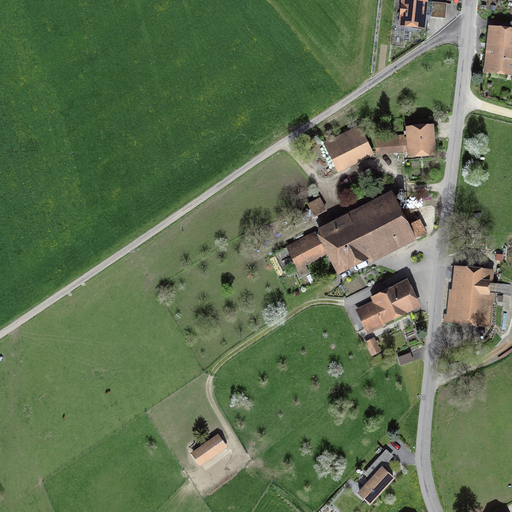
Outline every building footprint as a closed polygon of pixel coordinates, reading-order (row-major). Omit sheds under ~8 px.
[(401,0),(398,27),(425,29),(427,13),(428,0),(401,0)] [(447,4),(432,2),(430,17),(446,19),(447,4)] [(511,28),(488,27),(483,74),(511,76),(511,28)] [(338,174),(375,156),(360,125),(323,143),(338,174)] [(408,159),(436,158),(434,126),(410,127),(410,128),(405,128),(406,135),(375,137),(376,155),(407,153),(408,159)] [(369,260),(371,264),(428,235),(420,220),(409,225),(392,193),(285,246),(301,278),(310,273),(306,266),(326,255),(337,277),(369,260)] [(314,219),(327,212),(320,198),(307,204),(314,219)] [(488,270),(454,266),(452,290),(449,290),(447,315),(444,315),(443,324),(491,329),(495,294),(492,294),(495,270),(488,270)] [(386,325),(421,308),(408,280),(370,297),(372,302),(355,310),(367,335),(386,326),(386,325)] [(365,343),(372,356),(381,351),(378,345),(380,344),(378,340),(376,341),(374,338),(365,343)] [(413,362),(411,354),(398,358),(401,366),(413,362)] [(228,448),(218,434),(190,454),(200,468),(228,448)] [(357,494),(370,507),(396,480),(382,468),(386,464),(386,465),(394,457),(386,450),(363,474),(370,480),(357,494)]
